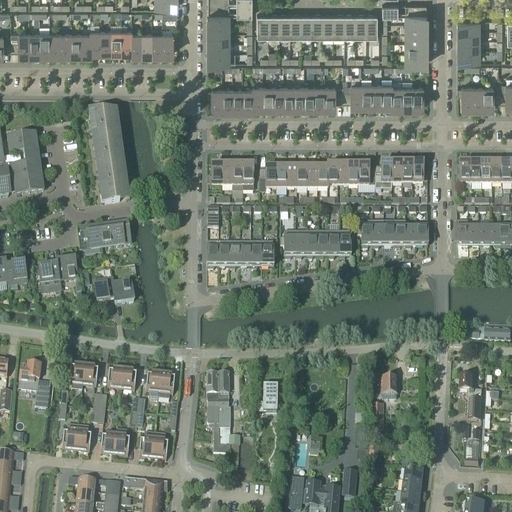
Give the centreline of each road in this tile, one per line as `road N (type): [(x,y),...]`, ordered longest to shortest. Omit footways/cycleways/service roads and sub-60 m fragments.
road 1 (residential): [(191,354),(443,346)]
road 2 (residential): [(192,303),(441,269)]
road 3 (residential): [(441,125),(193,125)]
road 4 (residential): [(193,147),(441,147)]
road 5 (residential): [(0,94),(194,96)]
road 6 (residential): [(194,72),(0,71)]
road 7 (residential): [(27,511),(31,470),(42,462),(180,472)]
road 8 (residential): [(0,328),(191,354)]
road 9 (residential): [(441,477),(443,346)]
road 10 (residential): [(192,200),(68,220)]
road 11 (residential): [(441,125),(441,0)]
road 12 (residential): [(441,269),(441,147)]
